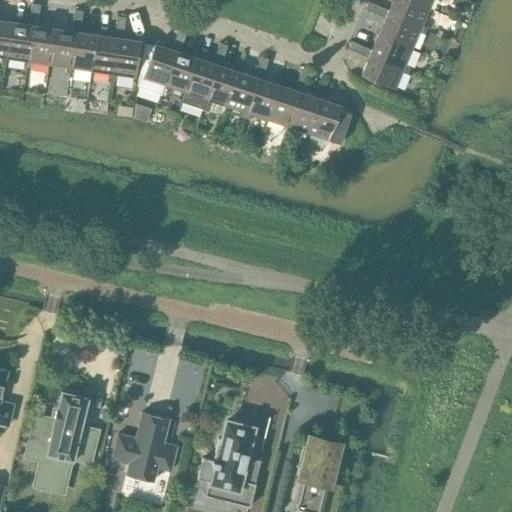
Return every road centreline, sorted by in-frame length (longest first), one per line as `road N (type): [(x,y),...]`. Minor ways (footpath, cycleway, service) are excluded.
road 1 (unclassified): [(0,241),(205,273),(271,275),(511,334)]
road 2 (residential): [(371,354),(0,264)]
road 3 (residential): [(122,0),(305,60),(328,60),(355,0)]
